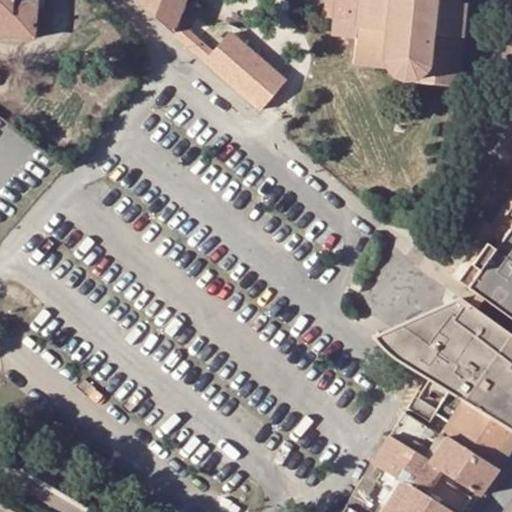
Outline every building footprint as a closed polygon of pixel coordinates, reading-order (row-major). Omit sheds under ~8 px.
[(0,0),(0,36),(34,39),(37,0),(0,0)] [(173,32),(177,21),(185,0),(137,0),(137,1),(173,32)] [(331,21),(334,21),(335,0),(326,0),(325,20),(331,21)] [(335,0),(334,21),(331,21),(331,28),(333,28),(333,36),(357,38),(355,64),(384,66),(385,69),(387,72),(389,75),(391,77),(393,79),(396,81),(399,82),(402,83),(405,83),(408,83),(411,83),(414,82),(417,81),(426,82),(439,83),(439,87),(456,89),(456,85),(458,85),(463,37),(465,4),(459,3),(459,0),(335,0)] [(173,32),(198,54),(205,46),(177,21),(173,32)] [(230,34),(214,53),(206,62),(261,110),(285,82),(230,34)] [(198,54),(206,62),(214,53),(205,46),(198,54)] [(511,196),(491,226),(470,256),(459,271),(454,278),(468,288),(477,295),(485,300),(511,319),(511,196)] [(460,249),(470,256),(491,226),(482,219),(460,249)] [(511,337),(497,327),(476,311),(469,306),(459,299),(458,300),(425,361),(430,365),(466,386),(501,407),(511,414),(511,337)] [(425,361),(458,300),(428,313),(407,351),(425,361)] [(378,346),(385,353),(423,377),(430,365),(425,361),(407,351),(428,313),(373,339),(378,346)] [(423,377),(462,401),(511,431),(511,414),(501,407),(466,386),(430,365),(423,377)] [(428,422),(439,403),(416,389),(404,408),(428,422)] [(498,468),(511,446),(511,431),(462,401),(440,437),(445,440),(447,437),(498,468)] [(498,468),(447,437),(445,440),(440,437),(406,414),(406,413),(391,437),(431,460),(429,464),(446,475),(478,494),(481,491),(489,480),(498,468)] [(404,482),(405,481),(452,511),(459,511),(469,496),(443,479),(446,475),(429,464),(431,460),(391,437),(373,464),(382,469),(402,481),(404,482)] [(30,459),(16,491),(66,511),(80,511),(92,485),(30,459)] [(371,463),(363,476),(376,484),(377,482),(375,481),(382,469),(373,464),(371,463)] [(382,469),(375,481),(377,482),(395,492),(381,511),(452,511),(405,481),(404,482),(402,481),(382,469)] [(363,504),(376,484),(363,476),(351,497),(363,504)]
